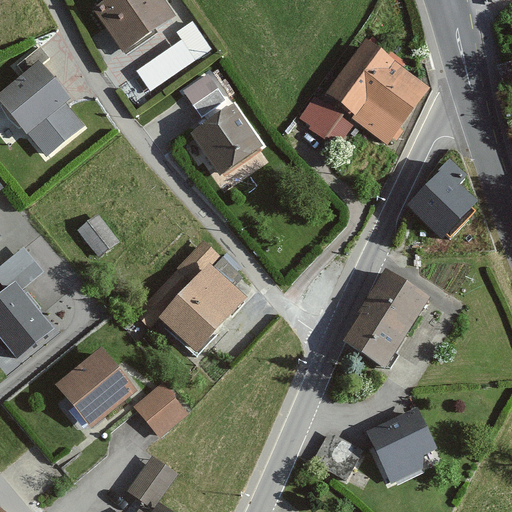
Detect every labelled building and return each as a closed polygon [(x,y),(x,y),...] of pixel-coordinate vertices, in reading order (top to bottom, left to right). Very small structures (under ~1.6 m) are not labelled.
[(178,20),(164,0),(119,0),(102,11),(129,52),(178,20)] [(214,52),(198,25),(182,35),(199,61),(214,52)] [(430,87),(365,39),(325,93),(387,145),(430,87)] [(511,61),(500,66),(508,91),(511,89),(511,61)] [(73,102),(45,67),(2,101),(31,136),(73,102)] [(224,97),(212,78),(187,94),(200,114),(224,97)] [(333,145),(352,121),(317,93),(298,116),(333,145)] [(264,152),(233,112),(196,141),(227,180),(264,152)] [(467,179),(452,165),(411,210),(446,241),(479,205),(459,187),(467,179)] [(116,247),(96,222),(79,236),(99,261),(116,247)] [(220,258),(205,245),(136,320),(150,333),(220,258)] [(66,314),(26,265),(0,286),(0,305),(30,343),(66,314)] [(255,302),(218,270),(169,326),(206,358),(255,302)] [(433,300),(388,277),(352,346),(397,369),(433,300)] [(145,393),(109,352),(65,391),(100,432),(145,393)] [(193,414),(166,386),(138,413),(164,441),(193,414)] [(444,452),(426,416),(373,442),(395,486),(430,469),(426,461),(444,452)] [(319,458),(348,473),(361,449),(331,434),(319,458)] [(134,498),(157,511),(159,511),(179,478),(153,464),(134,498)]
